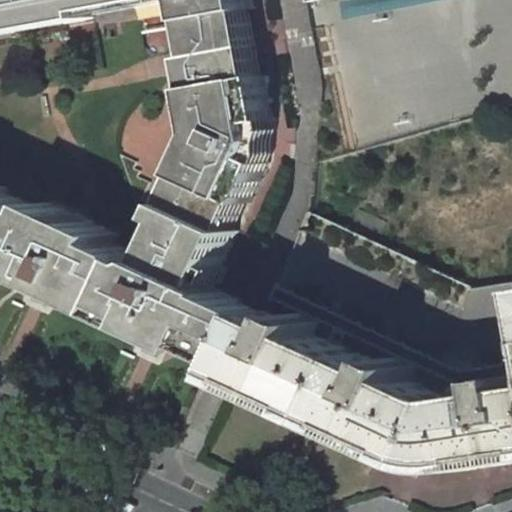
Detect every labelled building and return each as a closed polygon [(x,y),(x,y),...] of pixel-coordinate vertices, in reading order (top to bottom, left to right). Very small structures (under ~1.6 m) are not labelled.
[(0,0),(0,35),(13,34),(6,0),(0,0)] [(6,0),(13,34),(99,18),(100,22),(141,14),(140,7),(172,0),(6,0)] [(195,0),(197,1),(200,19),(198,20),(205,57),(197,58),(202,88),(263,76),(251,10),(260,9),(258,0),(195,0)] [(209,131),(176,200),(186,205),(236,228),(249,200),(250,201),(253,202),(272,160),(261,155),(270,136),(268,122),(280,119),(272,75),(263,76),(202,88),(209,131)] [(39,277),(45,280),(46,281),(53,284),(61,286),(116,311),(142,255),(141,252),(117,241),(120,233),(50,201),(46,209),(6,191),(0,202),(0,257),(33,273),(39,277)] [(116,311),(172,337),(196,348),(197,348),(199,348),(201,347),(202,346),(203,344),(229,356),(244,363),(268,312),(253,305),(213,287),(240,230),(236,228),(186,205),(160,259),(154,261),(142,255),(116,311)] [(420,366),(398,357),(393,368),(320,334),(325,322),(303,313),(298,324),(269,310),(268,312),(244,363),(242,370),(261,379),(262,376),(320,402),(319,405),(357,423),(358,420),(389,434),(415,446),(413,450),(437,459),(446,461),(456,463),(466,463),(491,460),(491,454),(511,450),(511,377),(507,379),(509,391),(468,397),(464,398),(459,397),(455,396),(444,391),(415,378),(420,366)]
